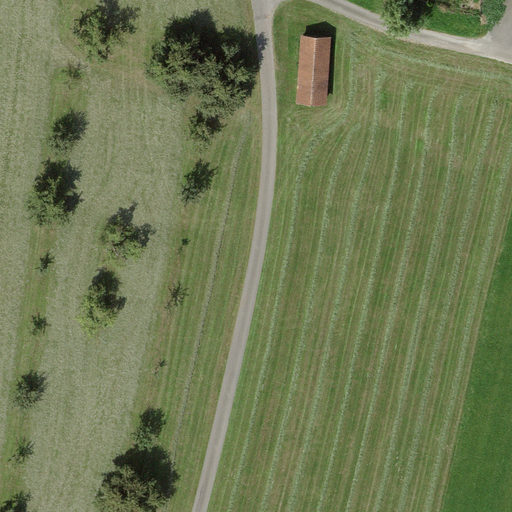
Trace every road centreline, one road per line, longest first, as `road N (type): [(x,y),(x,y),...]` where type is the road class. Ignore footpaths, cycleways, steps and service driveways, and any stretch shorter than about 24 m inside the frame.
road 1 (track): [(198,511),(260,259),(272,147),(260,0)]
road 2 (track): [(324,0),(511,55)]
